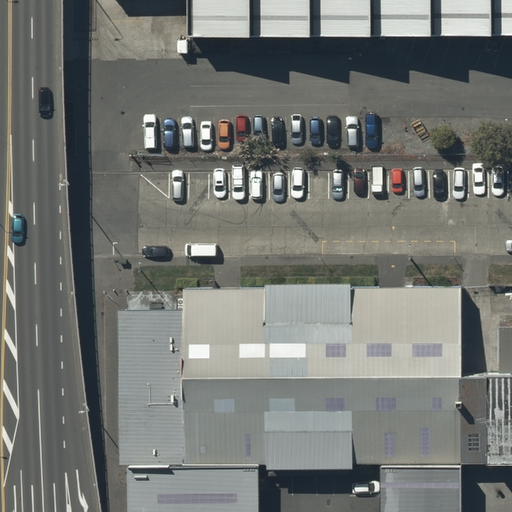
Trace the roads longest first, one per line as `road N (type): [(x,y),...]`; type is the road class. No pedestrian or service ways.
road 1 (residential): [(0,227),(511,222)]
road 2 (secondary): [(23,0),(25,511)]
